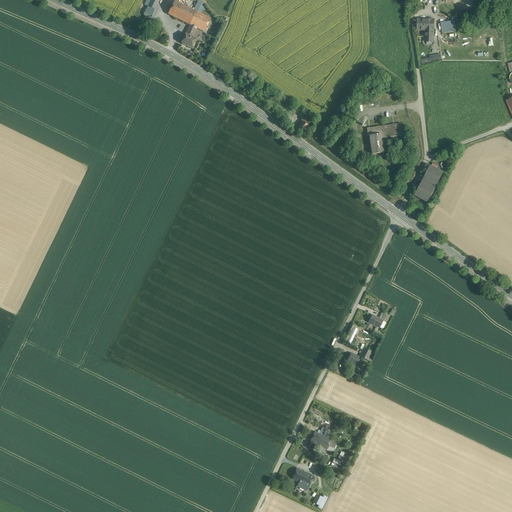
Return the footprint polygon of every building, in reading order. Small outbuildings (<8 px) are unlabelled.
[(151,0),(148,6),(155,9),(159,0),(151,0)] [(194,10),(174,1),(168,14),(191,25),(197,28),(205,31),(211,18),(201,13),(194,10)] [(205,4),(198,1),(194,10),(201,13),(205,4)] [(155,9),(148,6),(144,15),(151,18),(155,9)] [(434,20),(418,19),(418,30),(425,30),(425,41),(433,41),(434,20)] [(453,22),(441,24),(442,30),(446,29),(446,31),(454,30),(453,22)] [(191,25),(186,34),(182,42),(192,47),(196,39),(193,37),(197,28),(191,25)] [(435,41),(430,44),(435,53),(438,51),(437,48),(439,48),(435,41)] [(310,118),(305,114),(301,121),(302,122),(303,121),(306,124),(310,118)] [(306,124),(303,121),(302,122),(297,129),(303,133),(309,126),(308,126),(306,124)] [(401,124),(372,128),(373,133),(373,135),(381,134),(381,139),(403,136),(401,124)] [(381,134),(373,135),(373,133),(370,133),(370,136),(369,136),(372,155),(383,153),(381,139),(381,134)] [(430,167),(415,196),(429,202),(443,173),(430,167)] [(388,316),(382,313),(379,319),(383,321),(385,322),(388,316)] [(379,319),(372,315),(368,322),(380,328),(383,321),(379,319)] [(358,329),(354,327),(347,341),(351,343),(358,329)] [(372,352),(364,348),(359,357),(368,361),(372,352)] [(360,357),(351,353),(346,363),(355,367),(360,357)] [(320,432),(316,430),(310,441),(324,447),(329,437),(327,435),(324,434),(320,432)] [(338,441),(329,437),(324,447),(327,449),(326,450),(332,453),(338,441)] [(314,477),(297,469),(292,479),(300,483),(298,487),(307,491),(314,477)] [(317,495),(313,503),(318,506),(322,497),(317,495)] [(318,506),(318,507),(321,509),(327,497),(323,495),(322,497),(318,506)]
